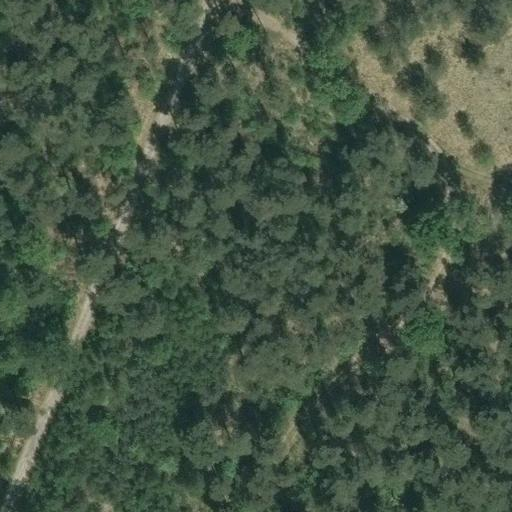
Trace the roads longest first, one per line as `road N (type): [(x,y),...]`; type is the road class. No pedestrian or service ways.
road 1 (track): [(212,0),(11,511)]
road 2 (track): [(367,511),(292,429),(291,343),(298,310),(392,218)]
road 3 (track): [(243,0),(457,162),(511,182)]
road 4 (track): [(389,111),(385,178),(399,232),(445,289),(511,306)]
